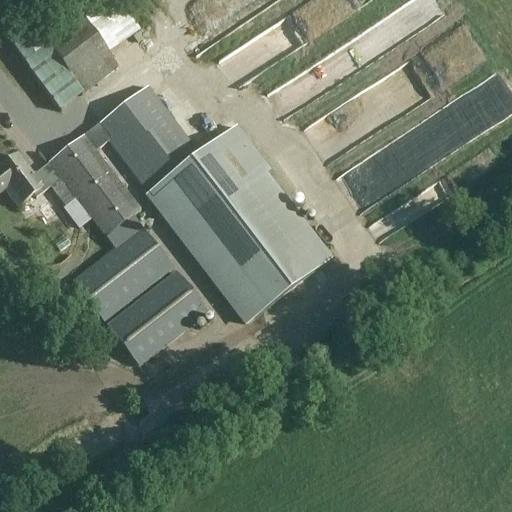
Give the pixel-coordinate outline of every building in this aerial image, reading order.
[(119,70),(108,55),(133,36),(104,0),(93,0),(76,12),(68,1),(15,42),(66,109),(83,97),(84,98),(119,70)] [(422,0),(375,37),(391,57),(444,17),(430,0),(422,0)] [(511,0),(468,0),(485,21),(511,0)] [(274,28),(224,68),(242,91),(292,51),(274,28)] [(147,90),(95,129),(246,326),(328,263),(262,176),(268,171),(236,130),(200,158),(147,90)] [(0,197),(11,190),(23,206),(34,197),(36,200),(50,190),(65,209),(75,201),(115,252),(72,285),(103,325),(173,271),(134,219),(141,214),(83,139),(32,178),(17,158),(0,170),(0,197)] [(482,203),(505,189),(489,162),(466,176),(482,203)] [(138,371),(209,316),(175,274),(106,329),(138,371)]
